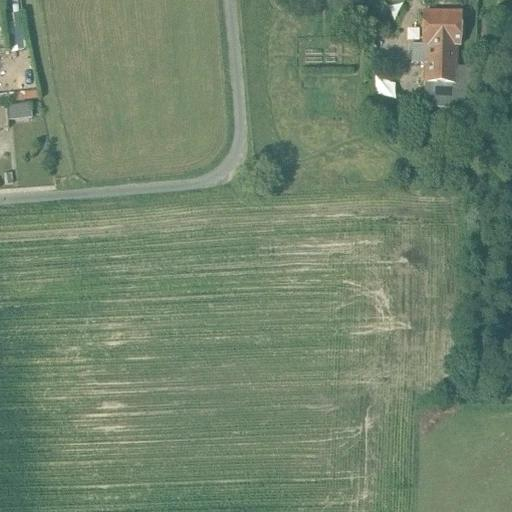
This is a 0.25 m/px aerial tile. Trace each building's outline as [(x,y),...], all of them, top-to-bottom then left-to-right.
[(460,15),(422,14),(421,45),(422,46),(425,46),(425,64),(424,82),(455,84),(456,67),(457,46),(460,46),(460,15)] [(503,18),(490,17),(486,69),(484,87),(497,88),(503,18)] [(421,45),(412,44),(411,63),(425,64),(425,46),(422,46),(421,45)] [(475,68),(456,67),(455,84),(467,85),(474,86),(475,68)] [(486,69),(475,68),(474,86),(484,87),(486,69)] [(455,84),(424,82),(424,106),(465,109),(467,85),(455,84)] [(30,105),(6,108),(8,121),(31,119),(30,105)] [(6,107),(0,107),(0,130),(8,130),(8,121),(6,108),(6,107)]
